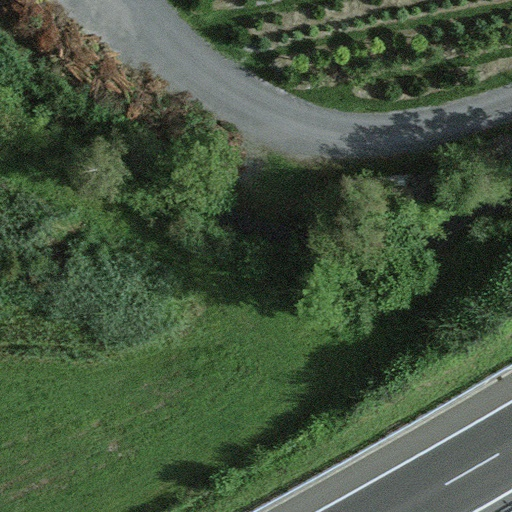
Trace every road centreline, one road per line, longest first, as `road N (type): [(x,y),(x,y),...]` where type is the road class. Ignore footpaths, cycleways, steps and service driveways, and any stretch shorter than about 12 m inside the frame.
road 1 (track): [(511,104),(405,138),(315,141),(240,98),(115,0)]
road 2 (motorway): [(511,450),(404,511)]
